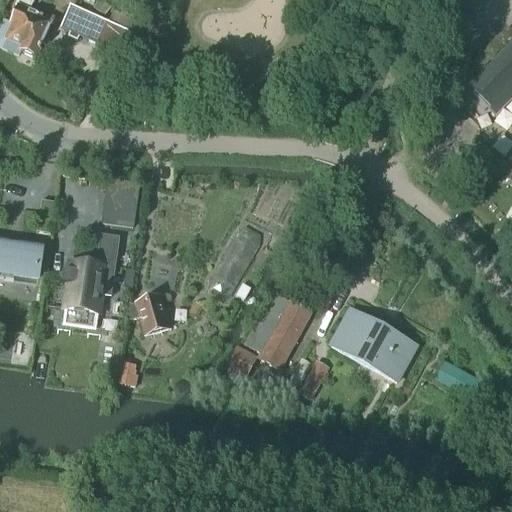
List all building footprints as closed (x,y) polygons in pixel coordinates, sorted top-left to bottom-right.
[(18,0),(14,9),(16,10),(9,26),(12,28),(11,29),(11,28),(7,36),(8,36),(5,42),(22,49),(20,54),(35,61),(39,53),(39,54),(41,50),(41,49),(49,30),(51,31),(54,25),(38,19),(40,15),(30,10),(33,4),(24,0),(18,0)] [(121,26),(126,14),(96,2),(91,13),(121,26)] [(70,9),(61,30),(70,34),(67,39),(76,43),(78,37),(118,56),(128,36),(70,9)] [(511,46),(468,90),(494,117),(511,99),(511,46)] [(431,81),(425,91),(436,98),(443,88),(431,81)] [(138,189),(107,184),(101,227),(132,231),(138,189)] [(43,204),(38,229),(51,231),(56,206),(55,206),(43,204)] [(206,295),(221,303),(231,296),(258,249),(260,238),(244,229),(235,235),(208,281),(206,295)] [(63,287),(67,288),(64,307),(63,313),(64,313),(97,318),(98,318),(100,301),(102,301),(102,299),(110,300),(115,267),(119,241),(115,240),(114,242),(99,240),(95,269),(70,266),(69,274),(65,274),(63,287)] [(0,281),(37,287),(42,249),(42,248),(0,242),(0,281)] [(235,298),(242,302),(243,302),(249,291),(241,286),(235,298)] [(272,297),(259,321),(244,348),(261,357),(258,362),(278,373),(309,317),(272,297)] [(127,306),(124,323),(124,325),(139,321),(144,339),(168,332),(159,301),(135,307),(127,306)] [(188,315),(196,320),(202,311),(193,305),(188,315)] [(330,349),(396,385),(415,350),(349,314),(330,349)] [(111,375),(117,376),(121,347),(115,346),(111,375)] [(224,370),(245,382),(256,361),(236,350),(224,370)] [(433,383),(472,404),(481,386),(443,364),(433,383)] [(134,370),(121,367),(118,387),(134,390),(136,379),(134,379),(135,375),(133,375),(134,370)] [(245,382),(228,372),(217,393),(231,400),(234,395),(237,396),(245,382)] [(314,393),(304,387),(298,397),(309,403),(314,393)]
